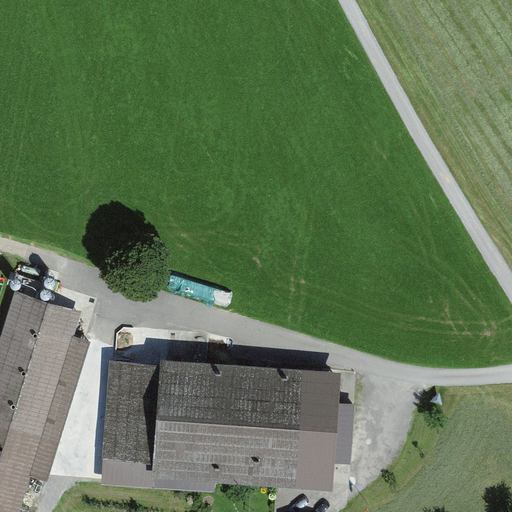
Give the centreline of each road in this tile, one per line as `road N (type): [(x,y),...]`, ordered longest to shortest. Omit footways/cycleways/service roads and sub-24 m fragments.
road 1 (track): [(511,374),(440,380),(359,362),(0,244)]
road 2 (track): [(346,0),(511,286)]
road 3 (track): [(43,511),(62,476),(121,288)]
